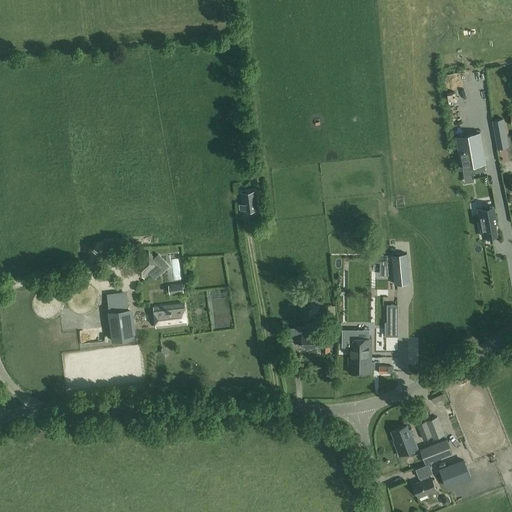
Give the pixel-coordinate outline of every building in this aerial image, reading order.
[(498,148),(508,146),(503,119),(493,121),(498,148)] [(457,136),(462,167),(463,175),(471,173),(473,173),(475,173),(474,165),(485,163),(480,132),(467,134),(457,136)] [(493,196),(503,195),(502,179),(491,180),(493,196)] [(245,209),(245,211),(257,209),(255,191),(242,193),(244,204),(240,205),(241,210),(245,209)] [(493,206),(478,208),(483,236),(496,234),(494,223),(496,222),(493,206)] [(145,278),(160,264),(149,252),(133,266),(145,278)] [(392,255),(395,284),(410,283),(407,253),(392,255)] [(360,264),(361,287),(379,286),(379,263),(360,264)] [(335,284),(335,294),(355,293),(355,282),(335,284)] [(183,283),(168,285),(169,294),(184,292),(183,283)] [(133,338),(129,306),(116,308),(114,296),(108,297),(109,308),(109,309),(113,341),(133,338)] [(375,300),(361,300),(361,308),(375,308),(375,300)] [(156,328),(187,324),(185,303),(154,307),(156,328)] [(338,304),(337,327),(351,327),(352,304),(338,304)] [(388,305),(388,323),(398,323),(398,305),(388,305)] [(330,350),(330,348),(330,341),(329,335),(322,336),(321,333),(306,334),(306,327),(295,327),(296,339),(302,339),(302,347),(321,346),(322,350),(330,350)] [(329,335),(330,341),(337,341),(337,329),(336,329),(329,329),(328,329),(329,335)] [(371,361),(371,338),(368,338),(368,329),(342,329),(342,345),(348,346),(348,372),(371,372),(371,365),(374,365),(374,361),(371,361)] [(169,353),(163,348),(159,352),(165,358),(169,353)] [(445,392),(432,398),(434,403),(447,397),(445,392)] [(437,416),(436,416),(426,420),(432,435),(433,439),(444,434),(437,416)] [(432,435),(426,420),(417,424),(423,439),(432,435)] [(71,424),(71,432),(87,431),(87,424),(71,424)] [(414,440),(410,428),(408,429),(406,425),(391,431),(394,439),(393,440),(399,455),(417,447),(414,440)] [(440,441),(445,454),(452,452),(447,439),(440,441)] [(471,477),(464,460),(441,469),(447,486),(471,477)] [(420,478),(422,477),(423,480),(414,484),(415,487),(414,489),(416,493),(418,493),(419,497),(436,490),(431,477),(429,478),(428,475),(432,473),(429,464),(417,469),(420,478)] [(407,478),(418,473),(415,468),(404,472),(407,478)]
